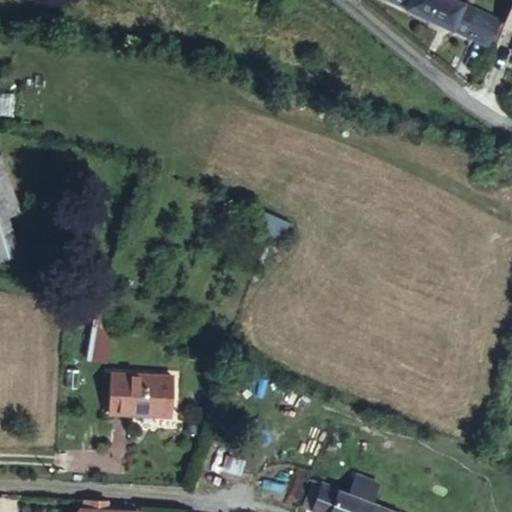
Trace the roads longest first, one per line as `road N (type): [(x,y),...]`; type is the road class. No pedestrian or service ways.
road 1 (unknown): [(0,484),(99,489),(243,511)]
road 2 (residential): [(511,127),(341,0)]
